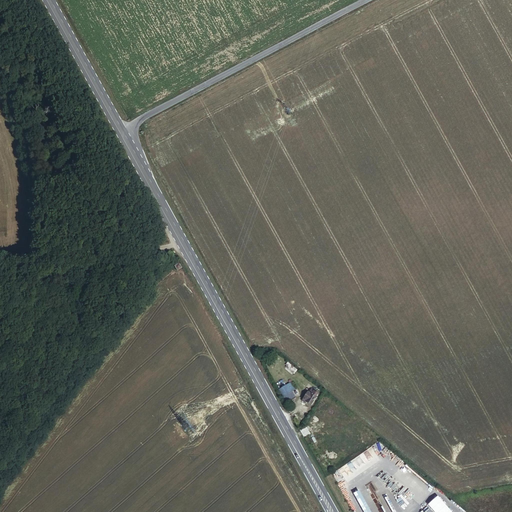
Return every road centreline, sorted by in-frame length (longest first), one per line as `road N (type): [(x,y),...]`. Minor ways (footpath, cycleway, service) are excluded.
road 1 (secondary): [(120,129),(332,511)]
road 2 (unclassified): [(120,129),(368,0)]
road 3 (secondary): [(48,0),(120,129)]
